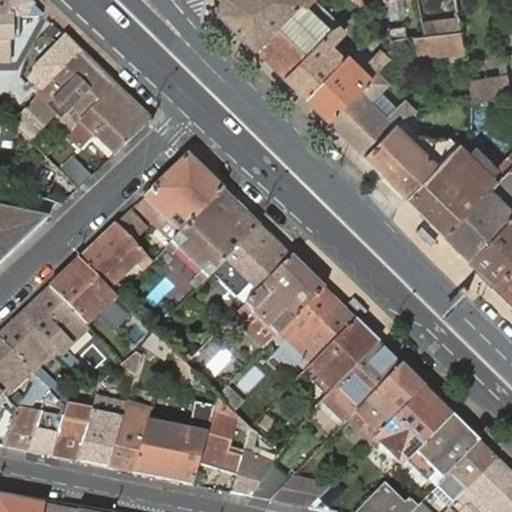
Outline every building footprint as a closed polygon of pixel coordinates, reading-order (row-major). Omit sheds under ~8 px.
[(42,15),(26,0),(0,0),(0,64),(11,64),(9,21),(40,19),(42,15)] [(222,0),(219,13),(256,48),(302,2),(305,6),(307,5),(311,0),(222,0)] [(354,0),(362,12),(367,10),(362,0),(354,0)] [(396,0),(384,0),(385,3),(388,19),(399,17),(396,0)] [(256,48),(284,76),(331,29),(307,5),(305,6),(302,2),(256,48)] [(375,7),(379,29),(389,27),(388,19),(385,3),(379,5),(375,7)] [(459,20),(423,25),(425,36),(461,31),(459,20)] [(284,76),(306,97),(344,57),(331,45),(345,31),(338,25),(331,29),(284,76)] [(391,40),(405,38),(407,38),(406,27),(389,29),(391,40)] [(425,36),(415,37),(419,57),(465,51),(461,31),(425,36)] [(79,52),(63,36),(27,74),(30,80),(36,85),(33,89),(38,95),(79,52)] [(392,47),(393,55),(394,55),(406,44),(405,38),(391,40),(392,47)] [(306,97),(329,120),(378,71),(393,55),(392,47),(385,54),(381,50),(363,69),(355,61),(360,57),(352,49),(349,52),(344,57),(306,97)] [(114,86),(79,52),(38,95),(11,123),(29,141),(55,114),(71,130),(114,86)] [(455,93),(469,87),(469,81),(466,64),(450,67),(455,93)] [(329,120),(364,155),(395,124),(402,117),(417,111),(406,100),(397,109),(380,91),(389,83),(378,71),(329,120)] [(469,87),(472,102),(510,94),(509,91),(507,74),(469,81),(469,87)] [(30,80),(27,85),(33,89),(36,85),(30,80)] [(149,121),(114,86),(71,130),(65,136),(78,149),(92,133),(105,147),(109,142),(117,152),(149,121)] [(364,155),(408,198),(457,146),(449,138),(431,139),(427,136),(421,135),(417,137),(412,141),(395,124),(364,155)] [(408,198),(445,234),(511,167),(511,154),(498,168),(492,175),(469,153),(460,144),(457,146),(408,198)] [(475,146),(469,153),(492,175),(498,168),(475,146)] [(221,191),(187,157),(144,198),(173,227),(165,235),(159,241),(166,248),(221,191)] [(72,158),(58,171),(77,190),(91,177),(72,158)] [(470,259),(511,215),(511,186),(511,184),(511,167),(445,234),(470,259)] [(257,226),(221,191),(166,248),(174,254),(176,252),(200,273),(196,278),(202,283),(212,273),(257,226)] [(17,212),(47,219),(61,206),(21,193),(17,212)] [(173,227),(144,198),(135,205),(165,235),(173,227)] [(0,263),(47,219),(17,212),(0,208),(0,263)] [(115,225),(135,245),(149,229),(130,211),(115,225)] [(511,265),(511,215),(470,259),(495,283),(511,265)] [(115,296),(117,298),(124,292),(115,282),(138,260),(145,269),(152,263),(135,245),(115,225),(78,260),(115,296)] [(290,258),(257,226),(212,273),(234,296),(250,282),(259,289),(290,258)] [(322,290),(290,258),(259,289),(244,305),(239,311),(247,319),(252,312),(277,336),(322,290)] [(86,326),(115,296),(78,260),(49,287),(86,326)] [(511,265),(495,283),(511,299),(511,265)] [(244,305),(259,289),(250,282),(234,296),(244,305)] [(89,329),(86,326),(49,287),(19,315),(55,352),(60,358),(89,329)] [(354,321),(322,290),(277,336),(272,341),(304,372),(306,369),(354,321)] [(55,352),(19,315),(0,332),(0,341),(33,374),(36,376),(46,386),(54,393),(57,390),(38,369),(55,352)] [(378,344),(354,321),(306,369),(331,392),(378,344)] [(150,350),(166,358),(169,349),(155,335),(145,348),(150,350)] [(33,374),(0,341),(0,391),(7,398),(33,374)] [(400,366),(378,344),(331,392),(324,400),(313,411),(336,433),(343,425),(400,366)] [(140,357),(150,350),(145,348),(136,354),(140,357)] [(162,374),(191,383),(191,382),(194,373),(169,349),(166,358),(162,374)] [(136,354),(123,364),(136,373),(140,357),(136,354)] [(423,389),(400,366),(343,425),(367,448),(374,440),(423,389)] [(331,392),(306,369),(304,372),(299,376),(324,400),(331,392)] [(206,393),(207,386),(194,373),(191,382),(191,383),(189,389),(206,393)] [(42,395),(46,386),(36,376),(31,384),(42,395)] [(65,405),(54,393),(46,386),(42,395),(44,396),(43,402),(51,409),(48,419),(38,417),(28,452),(49,457),(65,405)] [(451,416),(423,389),(374,440),(401,466),(406,461),(451,416)] [(16,407),(7,398),(0,391),(0,405),(6,410),(0,415),(0,446),(4,447),(15,410),(16,407)] [(237,416),(218,396),(214,408),(197,465),(237,476),(242,456),(229,451),(237,416)] [(97,408),(92,406),(75,462),(108,468),(123,414),(126,406),(126,404),(101,399),(97,408)] [(92,406),(68,400),(65,405),(49,457),(75,462),(92,406)] [(197,465),(214,408),(196,403),(188,434),(147,425),(133,474),(191,485),(197,465)] [(148,422),(151,412),(126,406),(123,414),(148,422)] [(38,417),(15,410),(4,447),(28,452),(38,417)] [(123,414),(108,468),(133,474),(147,425),(148,422),(123,414)] [(479,444),(451,416),(406,461),(425,479),(435,470),(445,480),(479,444)] [(232,494),(251,497),(269,463),(249,458),(257,433),(250,426),(249,427),(242,456),(237,476),(232,494)] [(496,460),(479,444),(445,480),(440,485),(457,501),(496,460)] [(488,511),(511,487),(511,476),(496,460),(457,501),(447,511),(445,511),(454,511),(456,511),(488,511)] [(440,485),(445,480),(435,470),(425,479),(436,489),(440,485)] [(271,502),(307,509),(331,485),(294,477),(270,502),(271,502)] [(354,511),(414,511),(417,509),(409,502),(404,506),(383,484),(354,511)] [(447,511),(457,501),(440,485),(436,489),(430,495),(447,511)] [(511,511),(511,487),(488,511),(511,511)] [(40,511),(42,506),(0,497),(0,511),(40,511)] [(414,511),(430,511),(422,503),(417,509),(414,511)]
